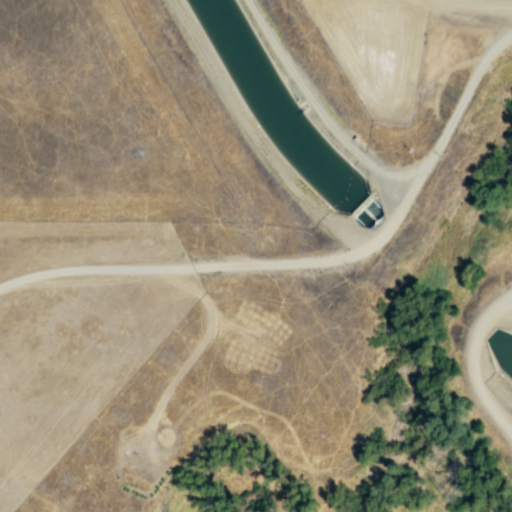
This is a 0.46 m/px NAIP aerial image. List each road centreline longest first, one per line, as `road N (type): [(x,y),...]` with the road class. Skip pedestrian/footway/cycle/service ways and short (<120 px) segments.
road 1 (track): [(0,288),(55,272),(302,263),(371,248),(390,230),(479,69),(511,31)]
road 2 (track): [(141,269),(193,290),(210,311),(146,441)]
road 3 (track): [(511,431),(477,387),(471,362),(474,332),(511,296)]
